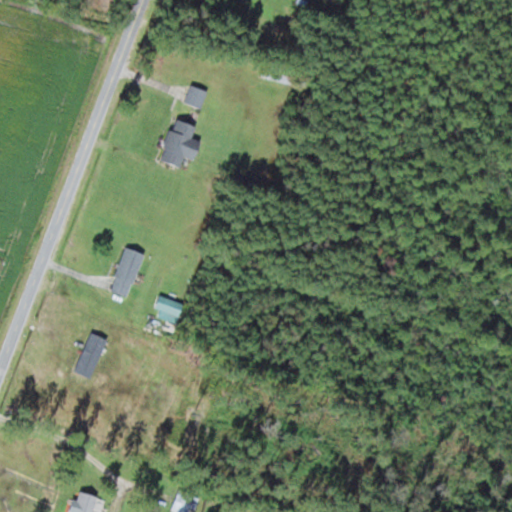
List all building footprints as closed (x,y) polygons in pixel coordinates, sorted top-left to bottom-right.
[(175,129),(192,135),(209,89),(192,83),(175,129)] [(113,292),(132,297),(144,252),(125,246),(113,292)] [(160,307),(182,317),(187,304),(165,295),(160,307)] [(194,511),(202,494),(182,486),(172,510),(177,511),(194,511)] [(73,511),(94,511),(100,496),(81,490),(73,511)]
